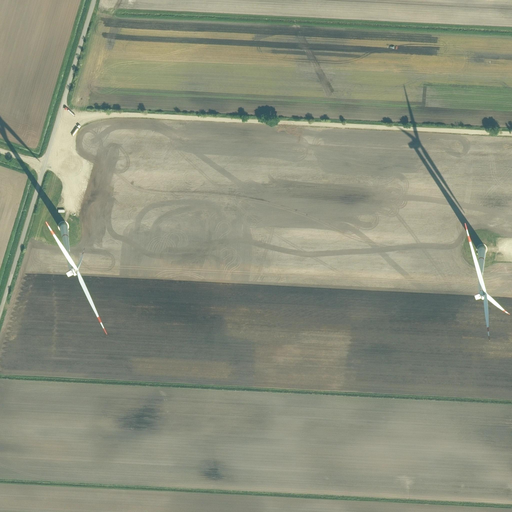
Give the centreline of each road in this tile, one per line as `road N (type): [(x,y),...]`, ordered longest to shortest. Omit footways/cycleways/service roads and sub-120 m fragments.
road 1 (track): [(511,141),(55,121)]
road 2 (unclassified): [(92,0),(0,308)]
